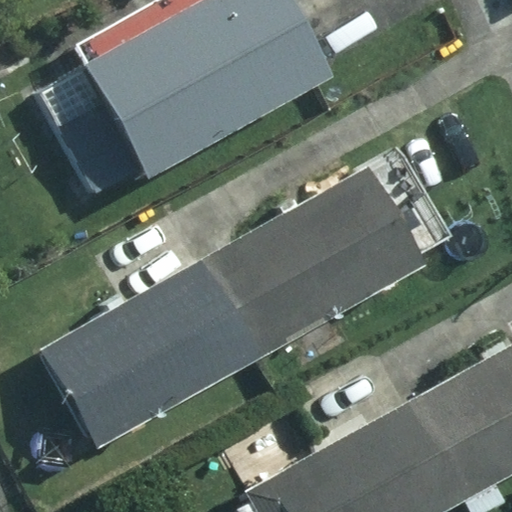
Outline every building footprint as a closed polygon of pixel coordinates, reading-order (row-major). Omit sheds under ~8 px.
[(141,180),(328,75),(285,0),(144,0),(71,41),(84,64),(28,95),(86,198),(136,170),(141,180)] [(408,267),(349,170),(187,261),(244,360),(408,267)] [(244,360),(187,261),(24,353),(80,453),(244,360)] [(511,475),(511,341),(408,398),(463,501),(511,475)] [(443,511),(463,501),(408,398),(239,490),(251,511),(443,511)]
